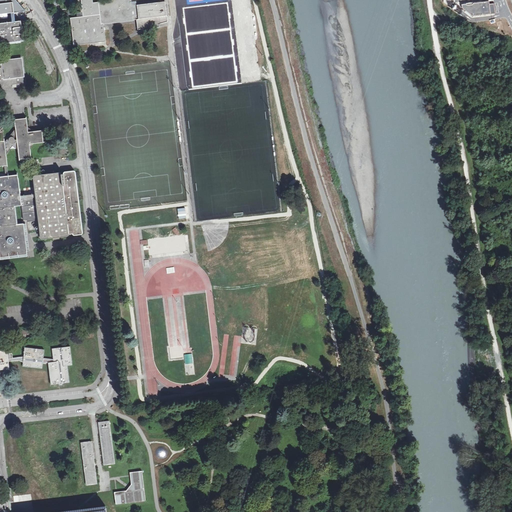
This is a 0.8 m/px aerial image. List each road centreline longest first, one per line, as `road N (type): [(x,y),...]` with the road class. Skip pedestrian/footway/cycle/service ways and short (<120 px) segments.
road 1 (unclassified): [(109,365),(72,88),(32,0)]
road 2 (unclassified): [(0,418),(96,405),(111,391),(109,365)]
road 3 (unclassified): [(109,365),(104,384),(90,393),(0,404)]
